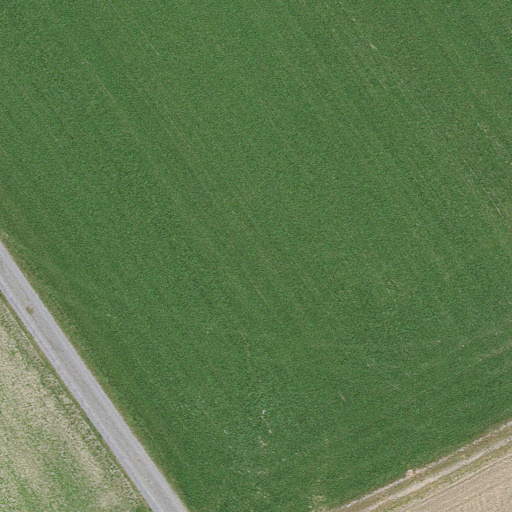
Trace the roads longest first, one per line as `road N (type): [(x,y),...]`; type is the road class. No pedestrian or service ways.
road 1 (track): [(172,511),(0,260)]
road 2 (track): [(511,428),(345,511)]
